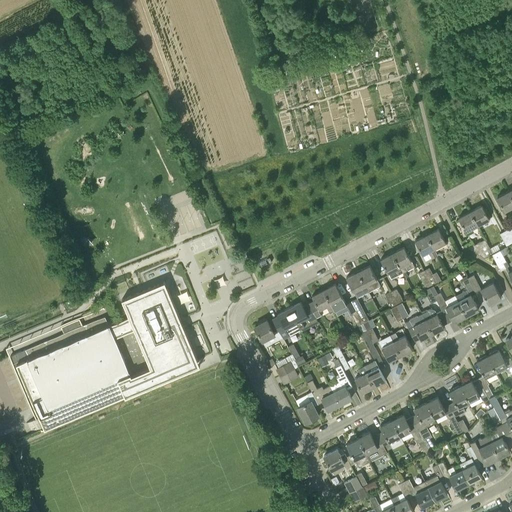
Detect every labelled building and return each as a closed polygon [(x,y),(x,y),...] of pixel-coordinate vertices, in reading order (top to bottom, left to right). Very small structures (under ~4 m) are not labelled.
[(505,211),(511,206),(511,197),(509,191),(497,197),(505,211)] [(482,205),(470,211),(478,225),(489,219),(482,205)] [(478,225),(470,211),(458,217),(466,231),(478,225)] [(427,234),(434,248),(446,242),(439,228),(427,234)] [(507,246),(511,243),(505,230),(499,233),(507,246)] [(427,234),(415,241),(422,254),(428,251),(432,258),(438,255),(434,248),(427,234)] [(473,242),(466,246),(485,258),(492,254),(493,253),(485,238),(474,244),(473,242)] [(414,266),(404,246),(392,253),(403,272),(414,266)] [(492,254),(499,266),(500,270),(506,267),(503,262),(506,261),(500,249),(493,253),(492,254)] [(403,272),(392,253),(381,259),(391,278),(403,272)] [(454,257),(460,270),(467,267),(460,254),(454,257)] [(370,265),(358,271),(369,291),(381,285),(377,278),(370,265)] [(424,270),(432,286),(434,285),(441,281),(436,271),(433,273),(429,267),(424,270)] [(427,289),(430,287),(432,286),(424,270),(418,273),(427,288),(427,289)] [(357,297),(369,291),(358,271),(346,277),(354,291),(357,297)] [(474,274),(468,277),(474,289),(475,292),(481,289),(488,304),(501,297),(493,282),(481,288),(474,274)] [(455,295),(458,300),(466,315),(479,309),(470,291),(474,289),(468,277),(461,280),(466,289),(455,295)] [(105,317),(77,328),(74,321),(61,327),(64,334),(24,351),(12,356),(43,430),(137,391),(200,365),(165,282),(124,299),(131,316),(113,323),(108,325),(105,317)] [(324,289),(334,309),(335,310),(346,304),(335,283),(324,289)] [(430,287),(437,300),(440,307),(447,304),(445,300),(440,291),(438,293),(434,285),(432,286),(430,287)] [(437,300),(430,287),(427,289),(427,288),(424,290),(431,303),(437,300)] [(398,304),(402,302),(404,301),(396,288),(391,291),(398,304)] [(334,309),(324,289),(312,296),(314,300),(309,303),(316,317),(322,314),(319,309),(326,306),(330,312),(334,310),(334,309)] [(385,294),(392,307),(396,305),(398,304),(391,291),(385,294)] [(446,307),(454,322),(466,315),(458,300),(455,295),(445,300),(447,304),(448,306),(446,307)] [(357,297),(351,300),(356,309),(363,322),(369,319),(357,297)] [(310,319),(316,317),(309,303),(303,305),(301,301),(289,307),(300,328),(305,326),(304,323),(305,322),(303,318),(308,316),(310,319)] [(399,309),(396,305),(392,307),(391,308),(398,321),(403,318),(399,309)] [(277,314),(284,326),(289,335),(301,329),(300,328),(289,307),(277,314)] [(363,322),(356,309),(351,312),(358,325),(363,322)] [(427,310),(422,313),(432,333),(444,327),(437,313),(431,316),(427,310)] [(421,339),(432,333),(422,313),(417,316),(417,315),(409,319),(410,320),(405,322),(415,340),(420,337),(421,339)] [(265,346),(282,337),(278,329),(273,331),(267,319),(254,326),(262,341),(265,346)] [(372,327),(366,330),(373,343),(379,340),(372,327)] [(366,330),(361,333),(368,346),(373,343),(366,330)] [(382,347),(389,361),(400,355),(393,341),(390,335),(379,340),(382,347)] [(400,355),(412,349),(405,335),(393,341),(400,355)] [(292,354),(294,358),(300,356),(293,343),(288,346),(292,354)] [(373,343),(368,346),(375,360),(381,357),(373,343)] [(341,364),(344,369),(350,367),(338,345),(333,347),(341,364)] [(488,355),(496,372),(506,367),(509,372),(511,371),(511,373),(511,360),(510,357),(504,360),(499,350),(497,350),(489,354),(489,353),(488,354),(489,355),(488,355)] [(325,355),(327,361),(333,358),(330,353),(325,355)] [(289,361),(293,369),(298,366),(298,365),(294,358),(292,354),(285,358),(287,362),(289,361)] [(294,358),(298,365),(306,361),(303,354),(300,356),(294,358)] [(327,361),(325,355),(318,358),(321,367),(329,363),(327,361)] [(486,377),(496,372),(488,355),(486,356),(486,355),(478,359),(478,360),(477,361),(484,375),(478,378),(488,398),(489,398),(493,395),(488,384),(489,384),(486,377)] [(374,386),(386,380),(375,360),(364,366),(374,386)] [(281,375),(293,369),(289,361),(287,362),(277,368),(281,375)] [(336,381),(330,384),(340,404),(352,398),(347,388),(352,386),(346,373),(344,369),(341,364),(335,366),(340,376),(335,379),(336,381)] [(355,378),(362,392),(374,386),(364,366),(358,369),(362,374),(355,378)] [(285,382),(293,377),(297,375),(293,369),(281,375),(285,382)] [(482,398),(488,409),(494,406),(489,398),(488,398),(478,378),(472,381),(471,380),(470,380),(469,380),(462,384),(462,383),(461,384),(462,385),(460,385),(469,401),(480,396),(481,398),(482,398)] [(312,390),(318,403),(323,401),(328,410),(340,404),(330,384),(323,388),(322,385),(317,388),(313,379),(312,379),(307,382),(312,390)] [(454,416),(455,416),(460,413),(457,407),(462,405),(469,401),(460,385),(459,386),(458,385),(451,389),(450,389),(451,390),(449,391),(454,401),(449,404),(454,416)] [(314,406),(318,403),(312,390),(307,393),(310,400),(298,407),(306,421),(318,415),(314,406)] [(506,415),(504,413),(495,394),(493,395),(489,398),(494,406),(499,418),(506,415)] [(458,435),(463,433),(457,421),(455,416),(454,416),(449,404),(443,407),(437,396),(426,402),(434,418),(445,413),(448,418),(449,418),(458,435)] [(417,413),(412,416),(417,427),(424,439),(423,439),(429,450),(435,448),(430,438),(432,436),(427,426),(430,425),(428,421),(434,418),(426,402),(414,408),(417,413)] [(494,421),(499,418),(494,406),(488,409),(494,421)] [(511,408),(504,413),(506,415),(499,418),(502,423),(509,436),(511,434),(511,408)] [(417,427),(412,416),(406,418),(403,414),(392,420),(400,436),(411,430),(417,443),(418,442),(424,453),(429,450),(423,439),(424,439),(417,427)] [(463,418),(457,421),(463,433),(469,430),(463,418)] [(380,426),(383,431),(378,434),(386,449),(392,447),(389,441),(400,436),(392,420),(380,426)] [(494,431),(487,435),(499,457),(510,451),(504,439),(509,436),(502,423),(495,426),(497,428),(494,430),(494,431)] [(372,437),(369,432),(358,437),(370,460),(387,451),(386,449),(378,434),(372,437)] [(499,457),(487,435),(470,443),(471,445),(482,465),(487,463),(499,457)] [(347,443),(359,466),(370,460),(358,437),(347,443)] [(459,463),(462,469),(469,482),(481,476),(477,468),(482,465),(471,445),(466,448),(471,457),(459,463)] [(351,465),(349,462),(345,453),(341,455),(337,448),(324,455),(331,469),(332,469),(334,474),(351,465)] [(437,463),(445,478),(450,475),(456,489),(469,482),(462,469),(456,472),(453,466),(447,468),(443,460),(437,463)] [(440,480),(445,478),(437,463),(432,466),(436,474),(424,480),(435,500),(447,493),(440,480)] [(367,483),(361,471),(356,474),(356,476),(362,486),(363,486),(363,485),(367,483)] [(350,492),(362,486),(356,476),(345,482),(350,492)] [(403,481),(411,496),(415,493),(422,506),(435,500),(424,480),(413,486),(409,478),(403,481)] [(397,495),(391,498),(397,511),(411,511),(414,511),(407,498),(411,496),(403,481),(398,483),(406,498),(400,501),(397,495)] [(363,486),(362,486),(350,492),(355,503),(369,496),(363,486)] [(370,498),(376,511),(380,511),(382,511),(381,511),(397,511),(391,498),(380,504),(375,496),(370,498)]
